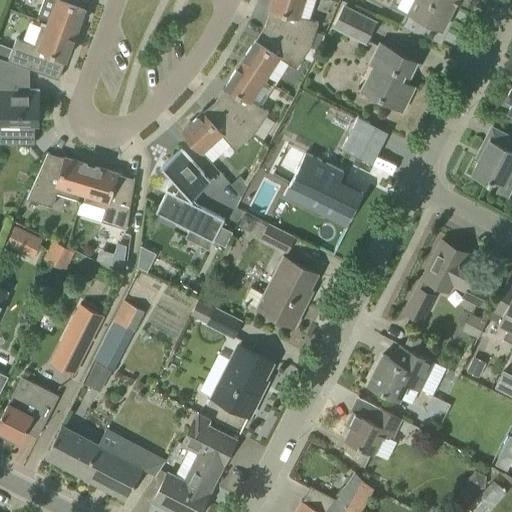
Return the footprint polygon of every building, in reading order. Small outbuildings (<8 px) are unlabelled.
[(76,32),(87,0),(56,0),(49,22),(76,32)] [(311,46),(319,22),(299,15),(303,0),(273,0),(265,24),(311,46)] [(443,29),(457,0),(414,0),(408,11),(443,29)] [(367,42),(375,21),(345,6),(335,25),(367,42)] [(16,38),(13,47),(0,42),(0,56),(8,59),(29,67),(59,78),(76,32),(49,22),(48,25),(42,23),(34,44),(16,38)] [(296,68),(311,46),(265,24),(241,62),(265,77),(279,56),(296,68)] [(409,74),(416,61),(381,43),(370,63),(373,64),(361,87),(367,91),(403,109),(415,85),(404,79),(407,73),(409,74)] [(0,141),(35,142),(35,123),(39,123),(39,89),(22,89),(22,85),(29,67),(8,59),(0,56),(0,141)] [(255,132),(269,110),(251,99),(265,77),(241,62),(216,99),(255,132)] [(236,149),(255,132),(216,99),(183,130),(202,151),(221,133),(236,149)] [(511,148),(490,137),(482,153),(489,157),(487,161),(480,157),(471,173),(490,183),(493,178),(505,184),(511,170),(511,148)] [(190,201),(192,196),(210,179),(181,146),(162,163),(186,189),(178,195),(167,190),(156,212),(190,229),(193,223),(216,235),(224,218),(190,201)] [(83,192),(91,165),(48,152),(27,198),(52,205),(57,192),(78,198),(80,191),(83,192)] [(346,224),(363,192),(339,180),(343,170),(306,152),(290,183),(325,201),(320,210),(331,216),(346,224)] [(127,227),(135,178),(91,165),(83,192),(86,193),(84,200),(105,207),(101,220),(127,227)] [(268,223),(260,237),(287,251),(294,236),(268,223)] [(26,230),(16,225),(7,245),(16,250),(26,230)] [(216,235),(214,239),(226,245),(227,242),(233,231),(225,227),(221,225),(216,235)] [(58,266),(67,246),(53,240),(44,259),(58,266)] [(489,287),(473,279),(479,267),(465,260),(468,253),(440,240),(406,310),(422,318),(434,295),(432,294),(438,284),(450,290),(453,283),(465,289),(462,296),(480,306),(489,287)] [(97,244),(93,258),(105,261),(109,248),(97,244)] [(65,270),(75,251),(67,246),(58,266),(65,270)] [(247,300),(257,306),(295,325),(306,302),(303,301),(318,272),(283,255),(264,293),(251,286),(244,299),(247,300)] [(511,341),(511,284),(506,282),(493,308),(503,314),(499,322),(509,327),(504,337),(511,341)] [(0,288),(0,312),(10,293),(0,288)] [(191,313),(207,321),(214,307),(198,299),(191,313)] [(115,319),(135,329),(145,310),(125,300),(115,319)] [(103,313),(81,302),(60,343),(83,354),(103,313)] [(414,350),(421,337),(411,332),(405,345),(414,350)] [(414,350),(405,345),(401,343),(394,359),(383,353),(377,365),(369,382),(399,397),(407,382),(420,388),(434,360),(414,350)] [(273,361),(238,344),(231,358),(212,395),(250,414),(261,391),(258,390),(273,361)] [(479,376),(485,364),(472,358),(467,370),(479,376)] [(96,361),(90,374),(105,382),(112,369),(96,361)] [(0,394),(9,377),(0,372),(0,394)] [(50,412),(59,394),(23,375),(9,402),(0,418),(0,429),(20,440),(38,406),(50,412)] [(391,437),(401,417),(379,406),(372,420),(354,411),(348,422),(353,425),(346,438),(360,446),(372,452),(382,433),(391,437)] [(208,425),(211,418),(198,412),(195,419),(194,419),(182,443),(200,452),(185,480),(168,472),(153,500),(176,511),(199,511),(236,440),(208,425)] [(99,442),(63,422),(62,424),(45,454),(127,498),(143,467),(150,453),(130,442),(123,455),(99,442)] [(346,500),(339,511),(358,511),(372,487),(357,479),(346,500)] [(325,511),(326,511),(333,503),(337,498),(311,484),(303,500),(302,499),(294,511),(325,511)] [(487,511),(495,504),(485,495),(482,492),(468,506),(474,511),(487,511)]
